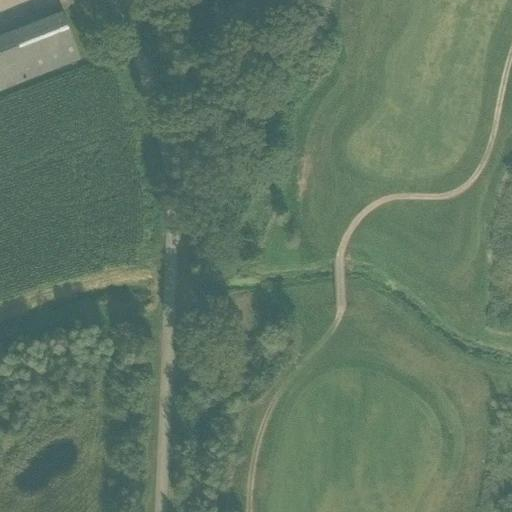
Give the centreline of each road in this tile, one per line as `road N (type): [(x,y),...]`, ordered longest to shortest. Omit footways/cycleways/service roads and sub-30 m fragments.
road 1 (unclassified): [(155,511),(170,148),(110,0)]
road 2 (track): [(170,148),(212,117),(248,68),(281,0)]
